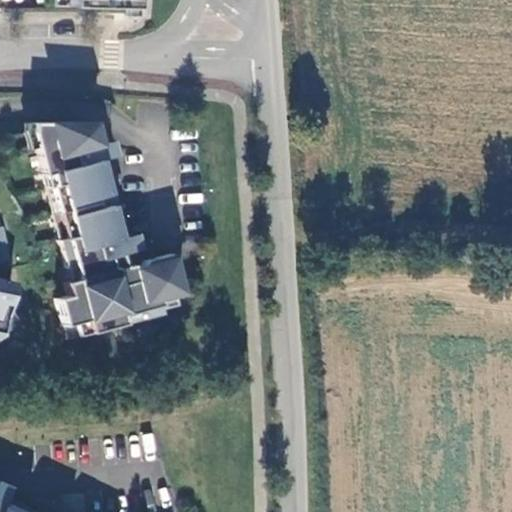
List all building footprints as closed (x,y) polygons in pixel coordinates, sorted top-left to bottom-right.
[(51,0),(51,6),(133,9),(133,0),(51,0)] [(178,294),(167,254),(139,261),(134,269),(127,265),(123,251),(112,254),(109,240),(120,237),(98,157),(87,160),(83,147),(95,144),(89,123),(26,122),(26,132),(37,175),(45,173),(62,238),(55,240),(62,268),(70,266),(73,279),(66,281),(60,282),(63,295),(51,298),(59,326),(70,323),(74,336),(120,324),(118,316),(138,310),(140,318),(159,313),(156,300),(178,294)] [(87,160),(98,157),(109,154),(108,147),(106,148),(104,142),(95,144),(83,147),(87,160)] [(112,254),(123,251),(133,248),(132,242),(133,242),(131,234),(120,237),(109,240),(112,254)] [(0,248),(0,261),(9,260),(6,248),(0,248)] [(62,268),(66,281),(73,279),(70,266),(62,268)] [(0,335),(18,324),(6,307),(11,283),(0,280),(0,335)] [(120,324),(140,318),(138,310),(118,316),(120,324)] [(70,323),(59,326),(62,339),(74,336),(70,323)] [(31,511),(0,498),(0,511),(31,511)]
